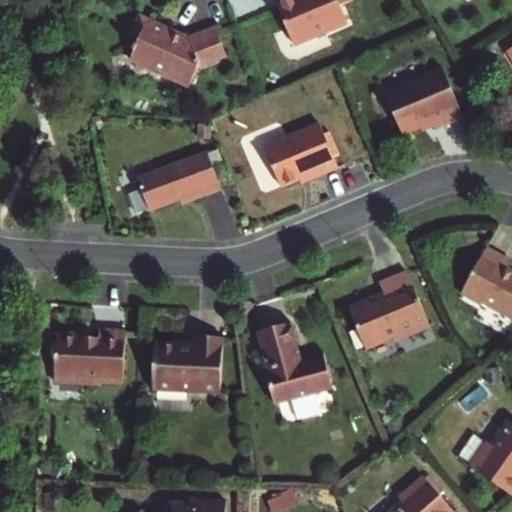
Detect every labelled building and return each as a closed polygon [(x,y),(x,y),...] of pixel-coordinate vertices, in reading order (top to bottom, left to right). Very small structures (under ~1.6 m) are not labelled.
[(294,0),(282,5),(298,47),(350,24),(344,9),(356,4),(354,0),(294,0)] [(139,50),(134,60),(193,87),(203,65),(227,56),(217,25),(186,36),(183,34),(180,36),(175,33),(176,31),(170,28),(170,26),(144,14),(135,33),(145,38),(142,43),(140,42),(137,49),(139,50)] [(447,69),(389,94),(406,135),(436,123),(438,129),(467,116),(447,69)] [(324,124),(267,147),(283,186),(321,171),(323,174),(342,167),(324,124)] [(203,190),(205,196),(222,190),(208,152),(139,177),(150,209),(179,198),(203,190)] [(182,204),(205,196),(203,190),(179,198),(182,204)] [(511,257),(490,245),(464,291),(483,303),(485,299),(511,314),(511,267),(510,266),(511,262),(511,257)] [(350,304),(367,345),(393,334),(395,339),(433,324),(408,269),(380,281),(384,291),(350,304)] [(264,370),(274,406),(333,389),(321,351),(300,357),(289,324),(256,334),(267,369),(264,370)] [(56,330),(53,378),(101,381),(101,378),(121,379),(124,330),(97,328),(97,336),(82,335),(82,332),(56,330)] [(155,340),(152,388),(219,393),(222,338),(195,336),(195,344),(190,343),(190,346),(183,345),(183,343),(155,340)] [(490,438),(472,462),(511,490),(511,416),(493,440),(490,438)] [(407,499),(390,511),(458,511),(424,473),(401,493),(407,499)] [(156,511),(147,511),(142,506),(141,511),(228,511),(229,502),(230,498),(199,496),(198,500),(173,499),(173,506),(164,506),(156,511)]
